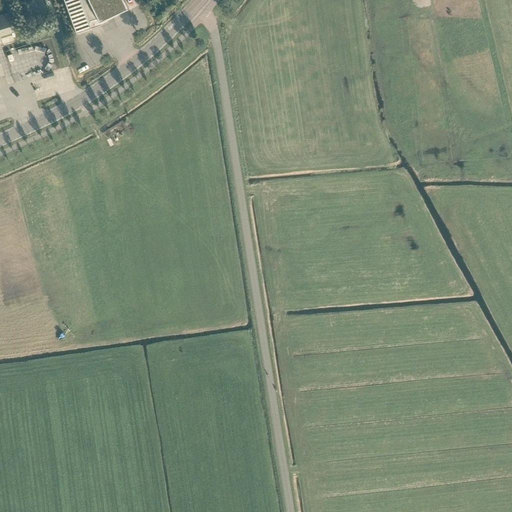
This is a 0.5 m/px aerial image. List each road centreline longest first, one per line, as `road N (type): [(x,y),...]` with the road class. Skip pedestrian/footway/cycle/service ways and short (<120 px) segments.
road 1 (unclassified): [(289,511),(214,32),(194,5)]
road 2 (tertiary): [(0,140),(117,76),(194,5)]
